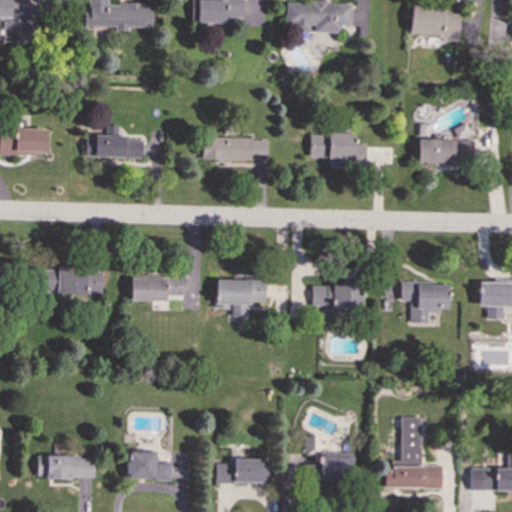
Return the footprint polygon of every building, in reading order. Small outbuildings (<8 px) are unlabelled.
[(0,0),(0,17),(2,17),(2,41),(32,41),(33,20),(27,20),(27,0),(0,0)] [(150,27),(151,4),(106,3),(106,0),(87,0),(87,12),(83,12),(82,26),(114,26),(114,31),(126,31),(126,26),(150,27)] [(189,0),(189,22),(224,23),(224,17),(240,18),(240,0),(189,0)] [(350,3),(286,2),(285,25),(297,25),(297,32),(311,32),(339,33),(339,26),(349,26),(350,3)] [(458,13),(443,12),(443,7),(410,5),(407,35),(456,38),(458,13)] [(83,156),(140,158),(141,138),(116,138),(117,125),(104,124),(104,136),(83,135),(83,156)] [(416,139),(415,163),(452,164),(452,159),(473,159),(473,138),(466,138),(466,126),(454,126),(454,139),(416,139)] [(0,154),(45,155),(46,129),(0,127),(0,154)] [(307,157),(326,157),(325,163),(363,164),(364,144),(352,144),(352,133),(308,132),(307,157)] [(200,159),(264,161),(264,138),(200,136),(200,159)] [(39,292),(100,294),(101,269),(55,266),(55,270),(40,269),(39,292)] [(129,278),(129,301),(164,300),(164,295),(182,295),(182,277),(129,278)] [(263,302),(263,280),(214,279),(214,308),(229,308),(229,316),(244,316),(244,306),(247,306),(247,301),(263,302)] [(511,281),(477,281),(477,306),(485,306),(484,318),(499,319),(500,306),(511,306),(511,281)] [(398,300),(408,300),(408,323),(426,322),(425,310),(446,310),(446,283),(398,283),(398,300)] [(309,305),(325,305),(324,318),(337,318),(337,310),(359,310),(359,285),(309,285),(309,305)] [(419,416),(398,417),(398,460),(389,461),(389,465),(419,465),(419,416)] [(312,436),(299,436),(299,452),(311,453),(312,436)] [(170,463),(155,462),(155,452),(127,451),(127,460),(123,460),(123,478),(169,479),(170,463)] [(511,490),(511,455),(505,455),(505,468),(477,468),(476,490),(511,490)] [(92,478),(92,456),(34,457),(35,475),(43,475),(43,478),(92,478)] [(351,457),(318,457),(318,466),(312,465),(312,480),(351,481),(351,457)] [(267,459),(232,459),(231,464),(213,463),(212,483),(266,484),(267,459)] [(440,467),(381,466),(380,487),(439,488),(440,467)]
